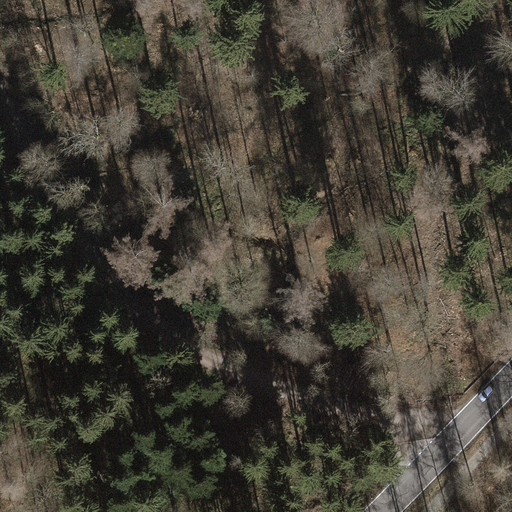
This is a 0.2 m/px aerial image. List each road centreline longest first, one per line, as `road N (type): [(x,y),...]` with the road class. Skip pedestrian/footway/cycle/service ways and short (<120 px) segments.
road 1 (track): [(442,450),(247,373),(161,324),(65,231),(0,99)]
road 2 (tertiary): [(511,377),(381,511)]
